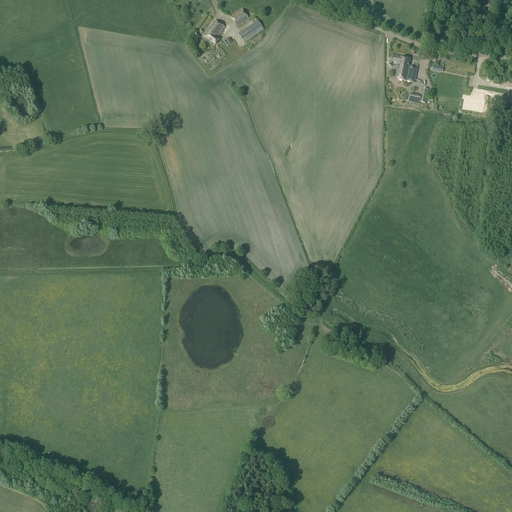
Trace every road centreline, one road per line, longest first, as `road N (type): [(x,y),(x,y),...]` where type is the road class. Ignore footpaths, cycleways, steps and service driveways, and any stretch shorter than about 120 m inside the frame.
road 1 (unclassified): [(511,58),(442,50),(307,0)]
road 2 (track): [(116,511),(0,462)]
